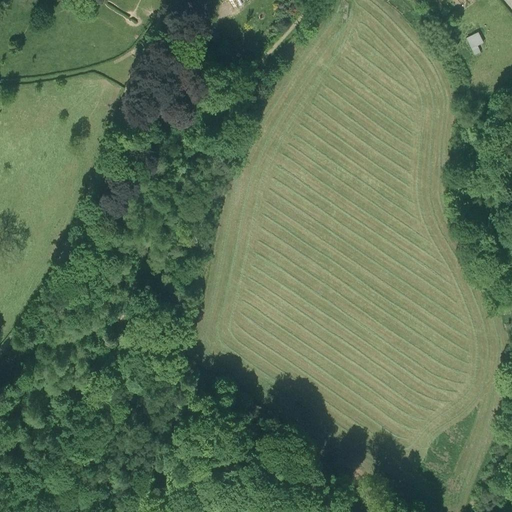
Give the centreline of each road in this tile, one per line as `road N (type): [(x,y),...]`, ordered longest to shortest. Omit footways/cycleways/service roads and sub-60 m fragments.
road 1 (track): [(318,0),(208,123),(165,195),(115,339),(6,511)]
road 2 (track): [(0,354),(55,271),(182,0)]
